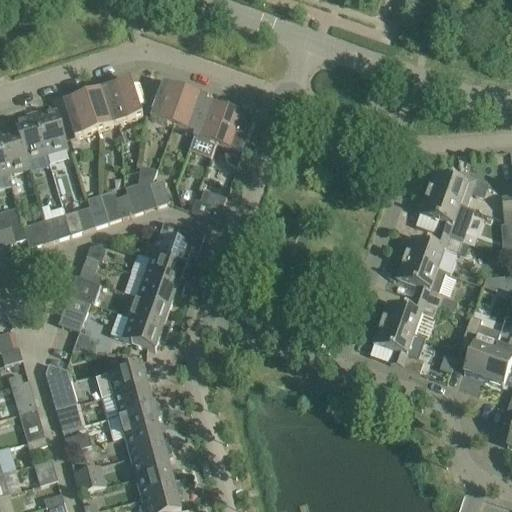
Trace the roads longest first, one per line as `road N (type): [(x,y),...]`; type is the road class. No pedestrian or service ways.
road 1 (residential): [(0,93),(142,48),(291,98)]
road 2 (residential): [(291,98),(210,319)]
road 3 (residential): [(417,145),(339,363)]
road 4 (residential): [(310,39),(494,104),(511,102)]
road 5 (residential): [(339,363),(442,405),(463,473),(481,480)]
road 6 (residential): [(210,319),(191,371),(229,511)]
road 7 (residential): [(210,319),(339,363)]
road 8 (residential): [(291,98),(417,145)]
